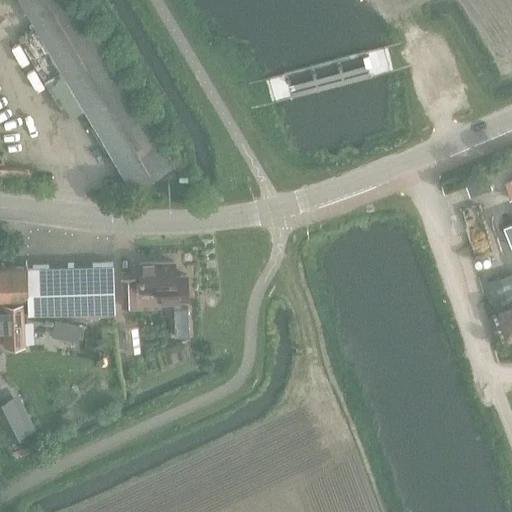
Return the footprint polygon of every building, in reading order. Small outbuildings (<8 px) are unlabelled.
[(19,0),(60,69),(43,79),(67,118),(84,108),(131,188),(173,163),(107,52),(76,0),(19,0)] [(487,171),(464,180),(468,191),(491,183),(487,171)] [(139,263),(141,291),(158,290),(158,300),(188,299),(187,275),(175,275),(174,261),(139,263)] [(27,299),(28,313),(114,310),(113,264),(26,267),(27,299)] [(0,299),(13,299),(27,299),(26,267),(0,267),(0,299)] [(122,306),(137,306),(136,280),(121,281),(122,306)] [(0,330),(3,330),(3,337),(3,347),(25,346),(24,303),(13,303),(0,303),(0,330)] [(187,307),(174,308),(175,336),(188,335),(187,307)] [(54,336),(80,338),(82,321),(56,318),(54,336)] [(12,398),(0,403),(0,426),(7,441),(29,430),(12,398)]
